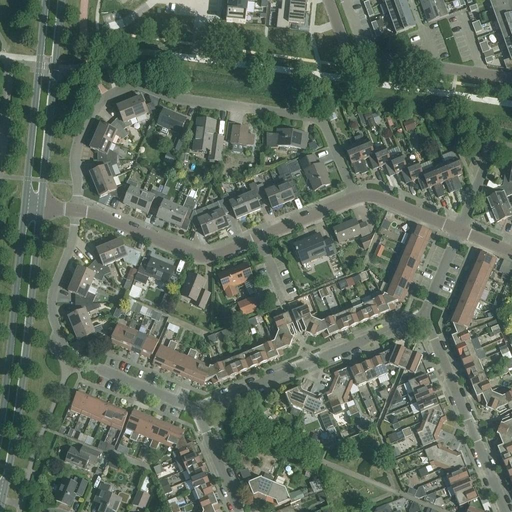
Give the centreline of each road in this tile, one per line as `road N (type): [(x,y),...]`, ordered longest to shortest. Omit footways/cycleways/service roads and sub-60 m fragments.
road 1 (residential): [(75,209),(74,161),(90,112),(103,98),(141,85),(171,98),(316,118),(353,197)]
road 2 (tertiary): [(5,499),(41,206)]
road 3 (residential): [(199,406),(420,319)]
road 4 (tertiary): [(25,205),(0,424)]
road 5 (residential): [(420,319),(499,511)]
road 6 (tertiary): [(41,206),(61,0)]
road 7 (tertiary): [(44,0),(25,205)]
road 8 (residential): [(75,209),(189,252),(220,255),(260,242)]
road 9 (residential): [(60,351),(51,292),(75,209)]
road 10 (residential): [(435,67),(345,47),(327,0)]
